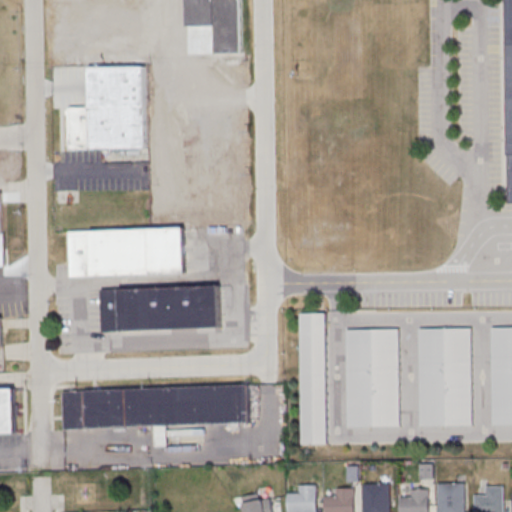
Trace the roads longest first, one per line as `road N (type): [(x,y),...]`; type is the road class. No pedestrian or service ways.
road 1 (residential): [(41,433),(35,0)]
road 2 (residential): [(272,369),(262,0)]
road 3 (residential): [(272,369),(40,378)]
